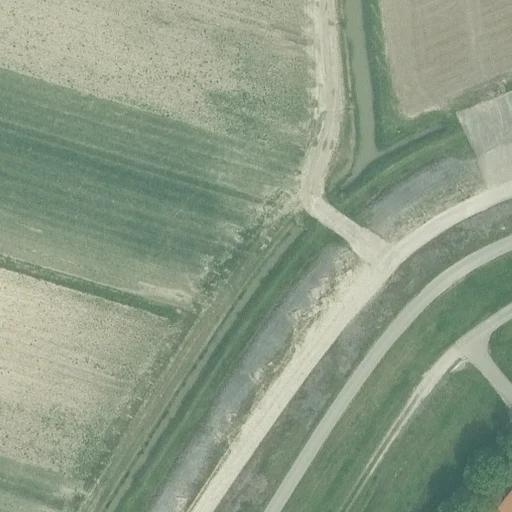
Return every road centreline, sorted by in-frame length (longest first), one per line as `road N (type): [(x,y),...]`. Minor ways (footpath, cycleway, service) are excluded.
road 1 (track): [(511,189),(436,226),(393,261),(312,202),(336,153),(340,110),(329,0)]
road 2 (tertiary): [(273,511),(394,330),(453,274),(511,243)]
